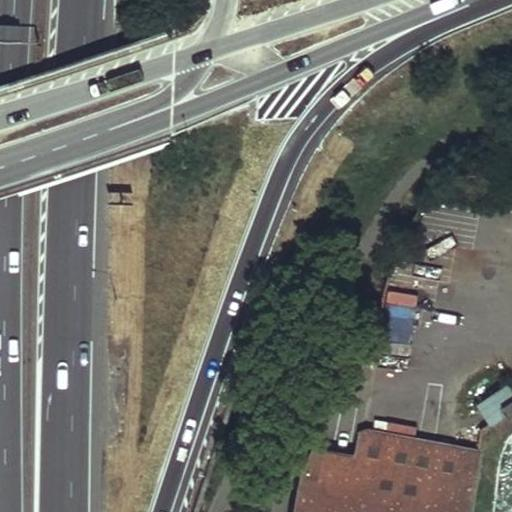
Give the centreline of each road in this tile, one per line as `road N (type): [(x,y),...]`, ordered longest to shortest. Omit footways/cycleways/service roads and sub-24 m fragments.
road 1 (motorway): [(164,511),(234,290),(302,133),(361,70),(484,0)]
road 2 (motorway): [(67,511),(84,0)]
road 3 (primary): [(90,134),(271,77),(468,0)]
road 4 (primary): [(205,50),(0,116)]
road 5 (primary): [(363,0),(205,50)]
road 6 (motorway): [(5,0),(0,151)]
road 7 (motorway): [(90,134),(175,91),(205,50)]
